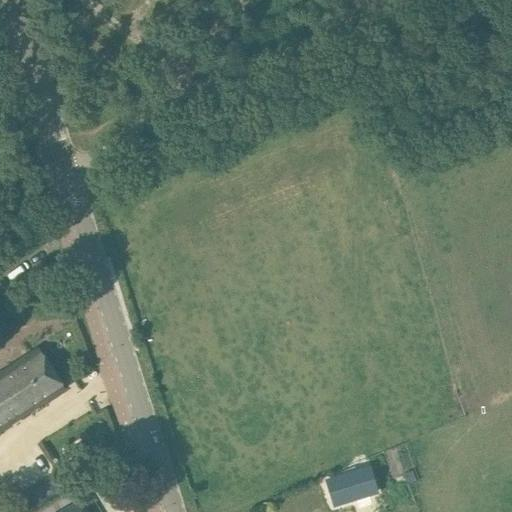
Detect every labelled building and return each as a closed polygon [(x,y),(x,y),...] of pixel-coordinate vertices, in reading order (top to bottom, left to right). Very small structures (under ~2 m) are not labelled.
[(28,413),(65,389),(38,348),(1,372),(28,413)] [(1,372),(0,372),(0,431),(28,413),(1,372)] [(369,468),(326,481),(335,511),(360,511),(359,508),(373,504),(369,495),(377,492),(369,468)] [(318,489),(281,504),(284,511),(323,511),(327,511),(318,489)] [(84,511),(79,502),(61,511),(84,511)]
